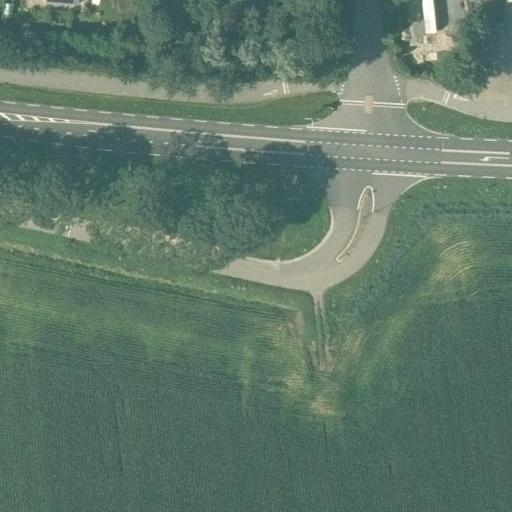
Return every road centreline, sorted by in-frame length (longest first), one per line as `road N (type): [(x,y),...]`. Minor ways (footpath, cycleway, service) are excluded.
road 1 (unclassified): [(368,83),(304,82),(224,95),(0,73)]
road 2 (primary): [(0,116),(347,150)]
road 3 (unclassified): [(0,214),(260,273),(309,273)]
road 4 (unclassified): [(309,273),(341,270),(365,247),(383,203),(387,153)]
road 5 (unclassified): [(368,83),(511,113)]
road 6 (unclassified): [(347,150),(339,238),(309,273)]
road 7 (primary): [(387,153),(511,161)]
